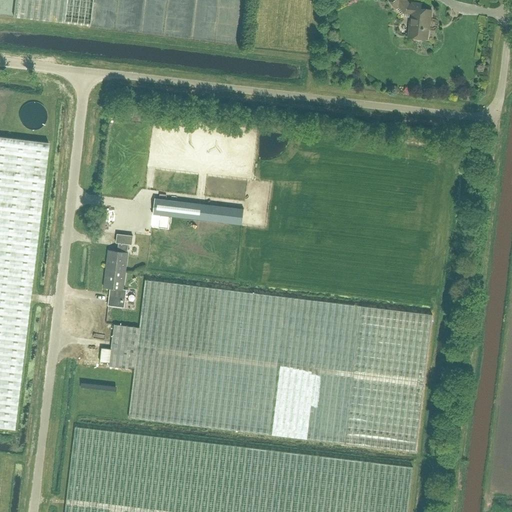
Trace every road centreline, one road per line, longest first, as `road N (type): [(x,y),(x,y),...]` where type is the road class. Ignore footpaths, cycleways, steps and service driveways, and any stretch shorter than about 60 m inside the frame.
road 1 (unclassified): [(87,72),(32,511)]
road 2 (unclassified): [(491,112),(87,72)]
